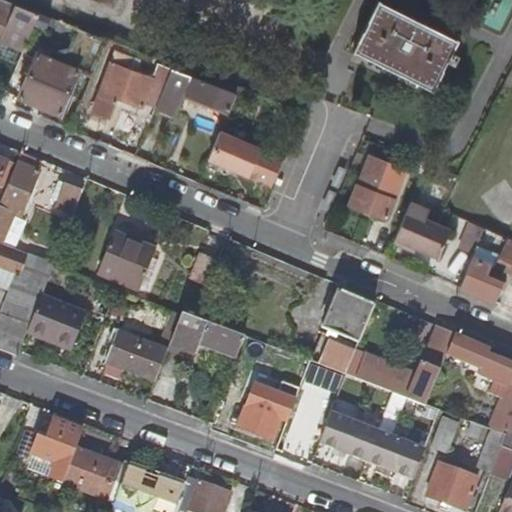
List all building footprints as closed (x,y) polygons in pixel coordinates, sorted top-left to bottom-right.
[(12,8),(0,2),(0,32),(1,34),(0,36),(0,39),(23,49),(37,15),(13,6),(12,8)] [(447,61),(454,64),(458,55),(452,52),(458,41),(378,2),(354,52),(433,91),(447,61)] [(78,71),(90,76),(104,42),(80,32),(67,66),(36,53),(18,97),(60,114),(78,71)] [(110,116),(116,102),(118,97),(125,99),(143,106),(145,102),(155,106),(170,67),(160,63),(155,77),(131,68),(135,57),(115,50),(92,110),(110,116)] [(236,93),(192,75),(178,70),(170,67),(155,106),(177,114),(185,93),(228,110),(236,93)] [(137,118),(121,111),(114,130),(130,136),(137,118)] [(280,160),(218,134),(207,161),(269,187),(280,160)] [(362,154),(357,152),(349,173),(354,175),(362,154)] [(367,155),(357,185),(356,185),(350,204),(388,217),(403,173),(387,167),(389,162),(367,155)] [(422,172),(425,167),(409,160),(406,166),(422,172)] [(0,206),(0,244),(1,244),(14,214),(20,217),(39,173),(17,164),(0,206)] [(55,206),(73,214),(83,190),(64,183),(55,206)] [(428,210),(410,202),(394,240),(436,257),(448,229),(424,219),(428,210)] [(476,248),(483,229),(471,224),(458,254),(471,259),(476,248)] [(114,234),(97,275),(140,292),(155,251),(114,234)] [(20,242),(17,250),(53,264),(57,256),(20,242)] [(511,244),(505,242),(495,266),(511,273),(511,244)] [(0,288),(10,292),(0,316),(0,350),(17,357),(26,335),(28,330),(42,294),(53,264),(17,250),(1,244),(0,244),(0,288)] [(493,303),(500,286),(502,281),(486,275),(491,264),(489,263),(493,255),(476,248),(471,259),(459,288),(493,303)] [(206,289),(218,261),(200,253),(188,281),(206,289)] [(331,306),(328,314),(322,329),(330,333),(328,338),(322,336),(311,362),(345,375),(346,374),(356,349),(374,306),(337,291),(331,306)] [(216,297),(205,292),(194,317),(206,322),(216,297)] [(57,341),(55,346),(72,352),(87,311),(42,294),(28,330),(57,341)] [(328,314),(331,306),(324,303),(320,311),(328,314)] [(158,346),(167,350),(176,327),(182,313),(172,309),(158,346)] [(206,322),(194,317),(182,313),(176,327),(167,350),(167,351),(177,355),(179,350),(195,356),(199,344),(236,358),(244,337),(206,322)] [(418,373),(407,399),(425,406),(441,366),(455,335),(437,327),(418,373)] [(57,341),(28,330),(26,335),(55,346),(57,341)] [(124,370),(154,382),(167,351),(167,350),(158,346),(118,332),(106,363),(112,366),(108,375),(121,379),(124,370)] [(476,407),(470,422),(482,427),(490,430),(503,435),(507,437),(509,433),(511,425),(511,358),(455,335),(441,366),(452,370),(456,360),(475,367),(473,373),(492,381),(487,394),(500,398),(494,414),(476,407)] [(407,399),(418,373),(356,349),(346,374),(345,375),(407,399)] [(280,407),(289,410),(294,398),(285,394),(280,407)] [(264,414),(267,408),(251,402),(249,408),(264,414)] [(272,410),(267,408),(264,414),(249,408),(245,407),(237,427),(272,440),(279,420),(269,416),(272,410)] [(425,449),(331,413),(319,444),(413,480),(425,449)] [(430,447),(446,453),(457,424),(441,418),(430,447)] [(49,478),(63,483),(76,449),(83,430),(54,419),(47,441),(38,437),(31,454),(55,463),(49,478)] [(476,440),(482,427),(470,422),(465,436),(476,440)] [(476,470),(489,474),(498,447),(503,435),(490,430),(476,470)] [(113,463),(76,449),(63,483),(62,485),(113,504),(126,470),(112,465),(113,463)] [(462,474),(465,467),(442,458),(439,465),(438,464),(425,496),(465,511),(477,480),(462,474)] [(143,475),(127,469),(126,470),(113,504),(133,511),(174,511),(176,509),(179,500),(139,485),(143,475)] [(499,511),(511,511),(511,482),(511,483),(499,511)] [(185,511),(224,511),(231,495),(200,483),(198,487),(191,485),(189,490),(184,488),(179,500),(176,509),(185,511)]
